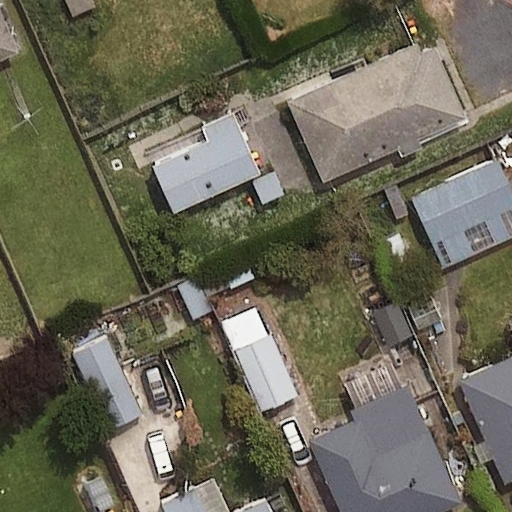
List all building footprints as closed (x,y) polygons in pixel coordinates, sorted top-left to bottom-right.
[(0,0),(0,50),(20,42),(0,0)] [(93,0),(67,0),(72,10),(94,0),(93,0)] [(476,109),(443,37),(429,43),(425,33),(293,93),(330,175),(476,109)] [(259,163),(233,105),(201,119),(207,132),(153,156),(173,201),(259,163)] [(511,229),(511,188),(496,152),(411,189),(443,260),(511,229)] [(386,197),(361,208),(388,268),(413,257),(386,197)] [(411,329),(397,293),(373,303),(387,339),(411,329)] [(299,385),(261,301),(222,319),(260,402),(299,385)] [(139,407),(105,327),(69,343),(104,423),(139,407)] [(511,359),(466,380),(511,480),(511,359)] [(446,511),(469,502),(434,425),(385,448),(370,415),(316,439),(348,511),(446,511)]
